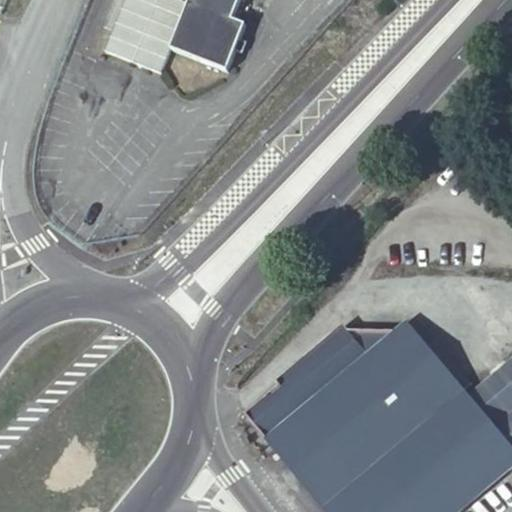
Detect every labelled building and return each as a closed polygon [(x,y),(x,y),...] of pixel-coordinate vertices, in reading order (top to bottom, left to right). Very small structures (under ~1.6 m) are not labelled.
[(190,0),(171,51),(229,73),(237,52),(240,54),(245,43),(241,41),(247,26),(234,21),(241,0),(190,0)] [(456,511),(496,480),(508,469),(511,466),(511,363),(468,400),(446,374),(431,357),(408,329),(400,334),(349,334),(343,328),(276,385),(279,389),(246,416),(326,511),(456,511)] [(431,357),(446,374),(463,359),(449,342),(431,357)] [(503,489),(511,481),(511,474),(508,469),(496,480),(503,489)] [(511,481),(503,489),(511,500),(511,481)]
